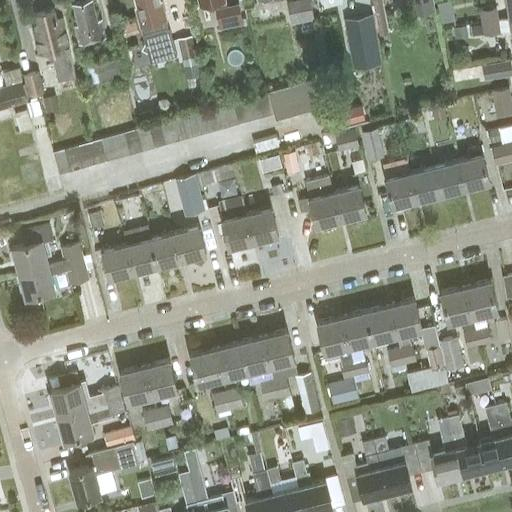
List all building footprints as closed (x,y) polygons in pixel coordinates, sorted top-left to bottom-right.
[(78,43),(105,37),(101,18),(96,20),(91,0),(87,0),(74,3),(78,23),(74,24),(78,43)] [(159,1),(158,0),(134,0),(137,7),(135,7),(140,26),(141,26),(142,31),(150,62),(177,55),(170,30),(166,28),(165,28),(162,20),(166,19),(161,0),(159,1)] [(220,29),(230,26),(243,24),(238,3),(225,6),(224,0),(198,0),(200,4),(218,0),(220,7),(215,8),(220,29)] [(313,19),(310,0),(291,0),(286,1),(291,24),(313,19)] [(378,34),(372,0),(340,0),(352,64),(382,59),(378,34)] [(410,0),(413,14),(434,10),(432,0),(410,0)] [(481,22),(497,19),(495,7),(479,9),(481,22)] [(74,75),(61,18),(57,19),(54,9),(36,14),(39,27),(32,29),(38,55),(50,52),(57,80),(74,75)] [(497,19),(481,22),(481,24),(470,26),(472,35),(483,34),(483,35),(511,30),(511,33),(511,17),(510,17),(497,19)] [(177,37),(182,58),(184,66),(198,63),(191,34),(177,37)] [(118,53),(94,59),(99,81),(124,75),(118,53)] [(511,74),(511,73),(510,59),(481,64),(484,79),(511,74)] [(30,95),(42,92),(37,71),(25,74),(30,95)] [(292,84),(300,111),(324,104),(316,77),(292,84)] [(21,81),(3,86),(0,86),(0,109),(9,107),(27,102),(21,81)] [(300,111),(292,84),(268,90),(274,112),(276,118),(300,111)] [(493,102),(511,99),(509,87),(492,89),(493,102)] [(262,116),(274,112),(268,90),(256,94),(262,116)] [(250,119),(262,116),(256,94),(244,97),(250,119)] [(238,123),(250,119),(244,97),(232,101),(238,123)] [(511,107),(511,99),(493,102),(495,115),(511,111),(511,107)] [(226,126),(238,123),(232,101),(220,104),(226,126)] [(214,129),(226,126),(220,104),(208,107),(214,129)] [(360,104),(342,109),(346,122),(364,117),(360,104)] [(202,133),(214,129),(208,107),(196,111),(202,133)] [(445,107),(433,109),(435,117),(446,114),(445,107)] [(190,136),(202,133),(196,111),(184,114),(190,136)] [(178,140),(190,136),(184,114),(172,118),(178,140)] [(166,143),(178,140),(172,118),(160,121),(166,143)] [(154,146),(166,143),(160,121),(148,124),(154,146)] [(142,150),(154,146),(148,124),(136,128),(142,150)] [(368,159),(383,155),(376,127),(361,131),(368,159)] [(130,153),(142,150),(136,128),(124,131),(130,153)] [(338,150),(359,145),(355,128),(334,133),(338,150)] [(119,157),(130,153),(124,131),(112,135),(119,157)] [(107,160),(119,157),(112,135),(101,138),(107,160)] [(95,163),(107,160),(101,138),(89,141),(95,163)] [(493,155),(511,150),(511,140),(491,146),(493,155)] [(83,167),(95,163),(89,141),(77,145),(83,167)] [(457,158),(464,185),(472,183),(473,187),(489,183),(480,144),(467,147),(469,155),(457,158)] [(71,170),(83,167),(77,145),(65,148),(71,170)] [(59,173),(71,170),(65,148),(53,151),(59,173)] [(295,150),(283,153),(288,173),(300,170),(295,150)] [(511,150),(493,155),(495,163),(511,159),(511,150)] [(434,164),(442,196),(457,192),(456,187),(464,185),(457,158),(434,164)] [(200,177),(202,184),(207,183),(237,174),(234,162),(225,164),(198,172),(200,177)] [(426,200),(442,196),(434,164),(410,170),(417,197),(425,195),(426,200)] [(400,172),(386,176),(394,208),(409,204),(408,199),(417,197),(410,170),(400,172)] [(205,207),(195,171),(175,177),(185,212),(205,207)] [(334,189),(341,216),(349,214),(350,218),(366,214),(358,183),(334,189)] [(333,218),(341,216),(334,189),(310,195),(318,227),(334,222),(333,218)] [(245,241),(253,238),(246,211),(242,196),(219,202),(220,204),(223,217),(222,218),(230,249),(246,245),(245,241)] [(271,205),(246,211),(253,238),(261,237),(262,241),(279,237),(271,205)] [(103,221),(100,207),(86,211),(90,225),(103,221)] [(15,258),(19,271),(48,262),(46,254),(51,253),(47,238),(53,236),(49,223),(22,230),(25,243),(12,246),(13,250),(11,250),(13,258),(15,258)] [(174,230),(181,257),(190,255),(191,259),(207,255),(199,224),(174,230)] [(174,230),(150,236),(159,267),(175,263),(174,259),(181,257),(174,230)] [(143,271),(159,267),(150,236),(127,242),(134,269),(142,267),(143,271)] [(61,247),(64,258),(82,254),(79,242),(61,247)] [(126,271),(134,269),(127,242),(102,249),(110,280),(127,275),(126,271)] [(64,258),(48,262),(19,271),(25,296),(39,292),(41,299),(56,295),(54,288),(55,288),(51,273),(67,269),(70,283),(88,278),(82,254),(64,258)] [(511,272),(502,274),(506,297),(511,295),(511,272)] [(465,285),(473,315),(497,309),(490,278),(465,285)] [(448,321),(473,315),(465,285),(440,291),(448,321)] [(399,345),(403,362),(416,360),(412,342),(411,342),(408,330),(421,327),(413,297),(389,303),(399,345)] [(373,339),(396,333),(389,303),(365,309),(373,339)] [(349,345),(373,339),(365,309),(342,315),(349,345)] [(352,357),(349,345),(342,315),(317,321),(324,351),(337,348),(339,360),(352,357)] [(509,341),(506,318),(494,320),(498,342),(509,341)] [(475,327),(479,343),(491,340),(487,324),(475,327)] [(467,346),(479,343),(475,327),(463,329),(467,346)] [(269,365),(272,377),(277,396),(291,393),(286,373),(285,373),(282,362),(293,359),(286,329),(261,335),(269,365)] [(245,371),(257,368),(269,365),(261,335),(238,341),(245,371)] [(456,335),(439,339),(447,368),(464,364),(456,335)] [(214,346),(222,377),(245,371),(238,341),(214,346)] [(391,365),(403,362),(399,345),(387,348),(391,365)] [(197,383),(222,377),(214,346),(189,353),(197,383)] [(368,371),(369,371),(365,355),(352,357),(356,374),(353,375),(355,382),(370,378),(368,371)] [(356,374),(352,357),(339,360),(343,377),(327,381),(332,403),(358,396),(355,382),(353,375),(356,374)] [(144,364),(152,395),(177,389),(169,358),(144,364)] [(128,401),(152,395),(144,364),(120,370),(128,401)] [(314,368),(298,370),(303,408),(319,406),(314,368)] [(272,377),(260,380),(265,399),(277,396),(272,377)] [(57,414),(86,406),(84,397),(89,396),(84,380),(50,389),(51,393),(48,393),(50,401),(53,400),(57,414)] [(495,403),(510,461),(511,460),(511,416),(510,416),(506,400),(502,401),(497,383),(491,384),(495,403)] [(101,402),(121,397),(117,384),(98,388),(101,402)] [(225,389),(229,408),(243,405),(239,386),(225,389)] [(217,412),(229,408),(225,389),(212,392),(217,412)] [(121,397),(101,402),(104,414),(124,409),(121,397)] [(105,418),(104,414),(101,402),(86,406),(57,414),(64,439),(77,435),(79,441),(93,437),(91,431),(93,431),(90,422),(105,418)] [(155,406),(160,426),(173,423),(168,403),(155,406)] [(486,467),(510,461),(495,403),(484,406),(492,437),(479,440),(486,467)] [(147,429),(160,426),(155,406),(142,410),(147,429)] [(486,467),(479,440),(466,444),(458,412),(447,415),(462,473),(486,467)] [(438,479),(462,473),(447,415),(436,418),(444,449),(431,452),(428,439),(410,443),(416,468),(434,464),(438,479)] [(319,423),(305,425),(308,442),(321,440),(319,423)] [(107,445),(135,438),(131,425),(104,433),(107,445)] [(249,511),(278,511),(267,467),(265,468),(255,430),(250,432),(255,451),(248,453),(259,495),(246,499),(249,511)] [(416,468),(410,443),(388,448),(385,435),(374,438),(387,492),(411,486),(407,470),(416,468)] [(363,498),(387,492),(374,438),(363,441),(368,462),(356,465),(353,452),(341,455),(346,475),(357,472),(363,498)] [(122,468),(139,463),(132,439),(89,451),(92,463),(69,469),(77,500),(102,493),(96,471),(121,464),(122,468)] [(152,460),(155,472),(175,467),(172,455),(152,460)] [(298,486),(305,511),(332,505),(325,479),(312,482),(309,471),(307,472),(303,459),(292,461),(298,486)] [(278,511),(305,511),(298,486),(283,489),(277,465),(267,467),(278,511)] [(199,511),(193,487),(189,473),(190,473),(189,469),(178,472),(188,511),(199,511)] [(202,470),(190,473),(189,473),(193,487),(199,511),(238,511),(233,489),(220,492),(221,494),(207,497),(204,484),(206,483),(202,470)] [(141,511),(157,511),(155,500),(139,504),(141,511)]
